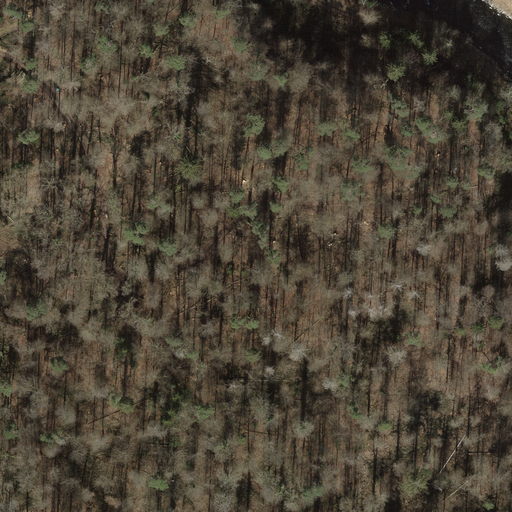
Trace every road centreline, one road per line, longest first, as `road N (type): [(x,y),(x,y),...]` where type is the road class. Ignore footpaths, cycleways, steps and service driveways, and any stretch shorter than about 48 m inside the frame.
road 1 (track): [(281,511),(228,434),(196,367),(121,313),(86,144),(28,67)]
road 2 (track): [(362,0),(463,47),(511,95)]
